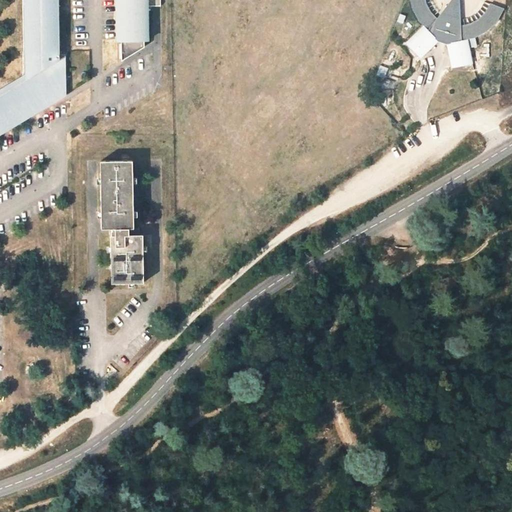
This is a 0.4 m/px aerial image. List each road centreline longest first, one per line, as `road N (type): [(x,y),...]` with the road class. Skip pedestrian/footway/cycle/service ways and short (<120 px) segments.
road 1 (primary): [(0,488),(103,440),(256,294),(511,145)]
road 2 (track): [(371,511),(373,485),(329,391),(327,340),(351,301),(418,261),(396,211)]
